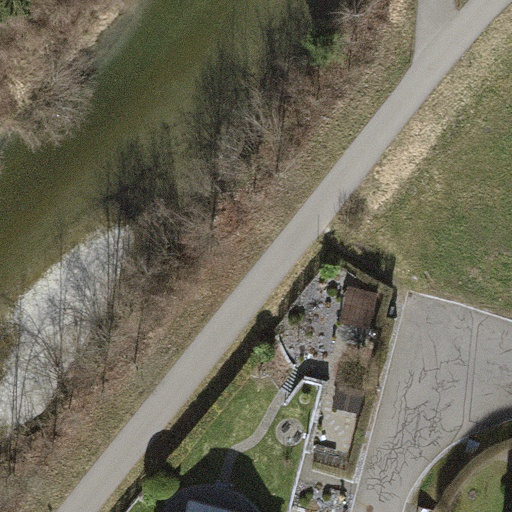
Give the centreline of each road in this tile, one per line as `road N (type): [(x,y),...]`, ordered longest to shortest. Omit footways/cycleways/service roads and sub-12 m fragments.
road 1 (track): [(441,55),(78,511)]
road 2 (residential): [(382,511),(431,329)]
